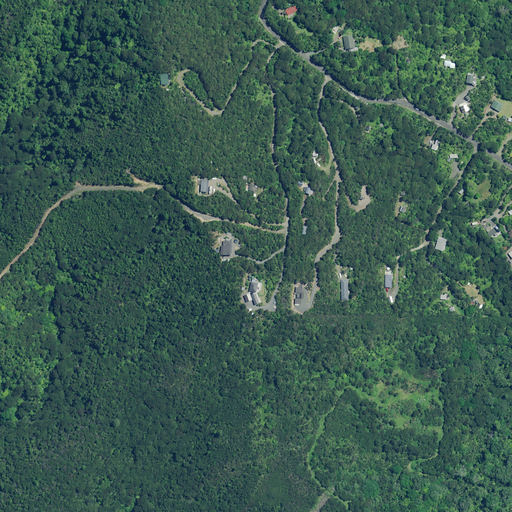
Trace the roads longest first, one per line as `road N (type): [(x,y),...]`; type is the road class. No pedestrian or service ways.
road 1 (track): [(284,39),(267,64),(281,227),(214,220),(167,188),(87,190),(58,200),(0,270)]
road 2 (unclassified): [(511,166),(401,101),(347,91),(268,26),(265,0)]
